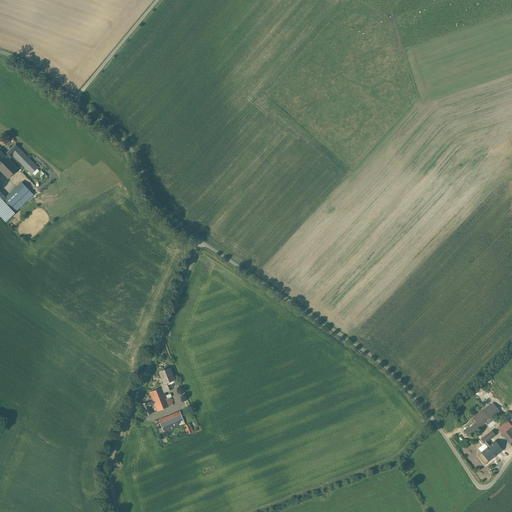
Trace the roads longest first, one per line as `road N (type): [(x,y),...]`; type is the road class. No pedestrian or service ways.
road 1 (unclassified): [(199,240),(391,372),(479,486),(511,457)]
road 2 (unclassified): [(199,240),(112,457),(117,511)]
road 3 (unclassified): [(74,99),(127,144),(162,208),(199,240)]
road 4 (unclassified): [(158,0),(74,99)]
